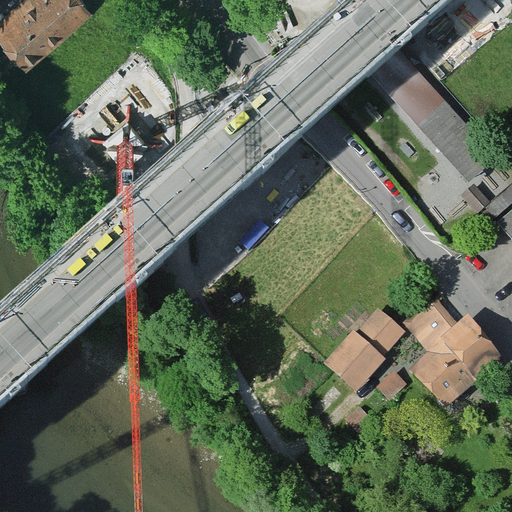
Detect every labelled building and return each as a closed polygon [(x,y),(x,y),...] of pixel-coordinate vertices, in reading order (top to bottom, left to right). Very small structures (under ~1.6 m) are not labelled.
[(83,0),(21,0),(0,18),(0,31),(27,63),(91,9),(83,0)] [(417,132),(445,106),(360,13),(332,39),(417,132)] [(497,162),(445,106),(417,132),(469,188),(497,162)] [(0,147),(15,137),(4,122),(0,125),(0,147)] [(492,206),(474,187),(461,198),(479,218),(482,215),(492,206)] [(511,207),(511,188),(492,206),(482,215),(490,224),(494,221),(495,222),(511,207)] [(511,212),(497,226),(511,243),(511,212)] [(467,327),(447,301),(408,331),(431,361),(414,374),(448,417),(511,367),(511,365),(476,320),(467,327)] [(411,341),(381,313),(328,369),(359,397),(411,341)] [(396,371),(378,383),(386,395),(404,383),(396,371)]
